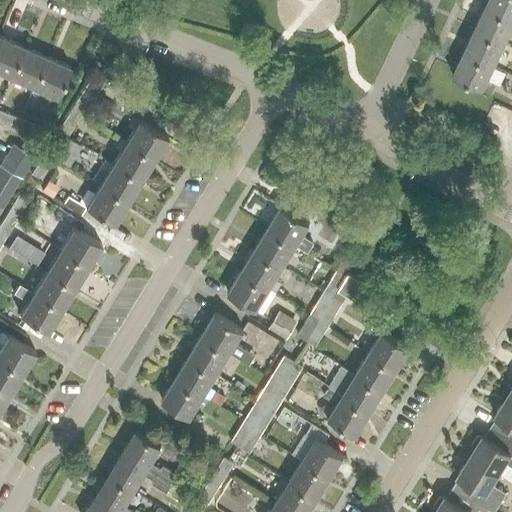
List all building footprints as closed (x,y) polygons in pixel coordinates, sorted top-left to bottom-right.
[(511,0),(487,0),(484,7),(511,19),(511,0)] [(511,19),(484,7),(474,29),(504,43),(511,25),(511,19)] [(463,51),(493,65),(499,68),(503,60),(497,57),(504,43),(474,29),(463,51)] [(0,71),(10,76),(23,46),(0,35),(0,71)] [(33,86),(46,56),(23,46),(10,76),(33,86)] [(486,80),(493,65),(463,51),(452,74),(488,92),(493,83),(486,80)] [(70,66),(46,56),(33,86),(56,97),(70,66)] [(80,114),(94,93),(84,87),(71,109),(80,114)] [(71,109),(58,130),(67,135),(80,114),(71,109)] [(22,119),(0,110),(0,122),(17,129),(22,119)] [(167,137),(133,116),(127,125),(133,129),(125,142),(153,160),(167,137)] [(22,119),(17,129),(38,137),(42,127),(22,119)] [(45,151),(54,157),(54,158),(58,160),(68,166),(81,145),(67,137),(67,135),(58,130),(45,151)] [(120,150),(112,163),(140,180),(153,160),(125,142),(119,138),(114,146),(120,150)] [(13,142),(0,163),(20,176),(21,177),(34,155),(13,142)] [(41,179),(54,158),(54,157),(45,151),(32,173),(41,178),(41,179)] [(140,180),(112,163),(104,158),(99,167),(107,172),(99,185),(127,202),(140,180)] [(0,177),(14,186),(20,176),(0,163),(0,177)] [(0,177),(0,191),(8,197),(14,186),(0,177)] [(48,180),(41,190),(52,197),(58,186),(48,180)] [(114,224),(127,202),(99,185),(85,207),(114,224)] [(19,194),(5,216),(14,222),(17,218),(28,200),(28,199),(19,194)] [(76,202),(72,210),(81,215),(85,207),(76,202)] [(301,236),(309,223),(281,205),(267,227),(296,244),(295,245),(307,252),(313,243),(301,236)] [(14,222),(5,216),(0,223),(0,241),(2,242),(8,232),(14,222)] [(73,227),(59,249),(87,266),(101,244),(73,227)] [(282,266),(295,245),(296,244),(267,227),(254,249),(282,266)] [(16,235),(8,247),(18,252),(36,264),(44,252),(16,235)] [(359,254),(350,248),(337,270),(346,275),(348,272),(359,254)] [(59,249),(47,269),(75,286),(87,266),(59,249)] [(254,249),(241,270),(269,288),(270,286),(277,291),(281,283),(275,279),(282,266),(254,249)] [(47,269),(33,291),(61,309),(75,286),(47,269)] [(241,270),(227,292),(256,310),(256,309),(262,313),(267,304),(261,300),(269,288),(241,270)] [(346,275),(337,270),(324,291),(333,297),(337,290),(338,289),(346,275)] [(348,272),(346,275),(338,289),(347,295),(353,299),(364,282),(357,277),(355,276),(354,275),(348,272)] [(18,284),(13,292),(27,301),(32,292),(18,284)] [(338,289),(337,290),(333,297),(320,318),(329,324),(347,295),(338,289)] [(48,331),(61,309),(33,291),(32,292),(27,301),(19,313),(48,331)] [(333,297),(324,291),(311,313),(320,318),(333,297)] [(286,339),(297,321),(278,310),(268,328),(286,339)] [(243,330),(215,313),(201,335),(229,353),(243,330)] [(297,335),(306,340),(320,318),(311,313),(297,335)] [(320,318),(306,340),(316,346),(329,324),(320,318)] [(396,370),(409,348),(381,330),(381,331),(373,326),(369,332),(377,337),(367,353),(396,370)] [(0,359),(22,372),(35,351),(7,334),(0,344),(0,359)] [(201,335),(188,357),(216,374),(229,353),(201,335)] [(383,391),(396,370),(367,353),(354,373),(383,391)] [(293,360),(284,355),(271,376),(280,382),(293,360)] [(216,374),(188,357),(175,377),(203,395),(209,399),(214,389),(209,386),(216,374)] [(0,389),(8,395),(22,372),(0,359),(0,389)] [(302,366),(293,360),(280,382),(289,388),(302,366)] [(354,373),(341,395),(369,413),(383,391),(354,373)] [(271,376),(258,398),(267,404),(280,382),(271,376)] [(190,417),(203,395),(175,377),(161,400),(190,417)] [(280,382),(267,404),(276,409),(289,389),(289,388),(280,382)] [(356,435),(369,413),(341,395),(329,387),(323,396),(336,404),(327,417),(356,435)] [(0,389),(0,408),(8,395),(0,389)] [(510,438),(511,439),(511,397),(507,395),(494,415),(497,417),(491,427),(509,439),(510,438)] [(254,425),(267,404),(258,398),(244,419),(254,425)] [(267,404),(254,425),(263,431),(276,409),(267,404)] [(231,441),(240,447),(254,425),(244,419),(231,441)] [(240,447),(249,452),(262,432),(263,431),(254,425),(240,447)] [(150,463),(161,446),(135,430),(121,453),(172,483),(177,474),(163,465),(160,469),(150,463)] [(330,476),(343,455),(315,437),(314,438),(308,434),(303,443),(309,447),(302,458),(330,476)] [(474,447),(469,455),(498,473),(505,462),(511,466),(511,439),(510,438),(509,439),(503,448),(482,435),(481,437),(477,435),(471,445),(474,447)] [(121,453),(108,474),(134,490),(144,474),(154,480),(151,483),(166,492),(172,483),(121,453)] [(478,489),(472,499),(493,511),(494,511),(506,493),(491,484),(498,473),(469,455),(457,476),(478,489)] [(220,483),(234,462),(224,456),(210,477),(220,483)] [(316,498),(330,476),(302,458),(288,480),(316,498)] [(121,511),(141,511),(136,509),(134,511),(133,511),(124,506),(134,490),(108,474),(95,496),(121,511)] [(216,491),(220,483),(210,477),(197,499),(207,505),(216,491)] [(282,489),(274,502),(289,511),(307,511),(316,498),(288,480),(282,477),(276,486),(282,489)] [(121,511),(95,496),(85,511),(121,511)] [(493,511),(472,499),(466,509),(444,496),(443,498),(440,496),(434,506),(437,508),(434,511),(493,511)] [(289,511),(274,502),(268,511),(289,511)]
